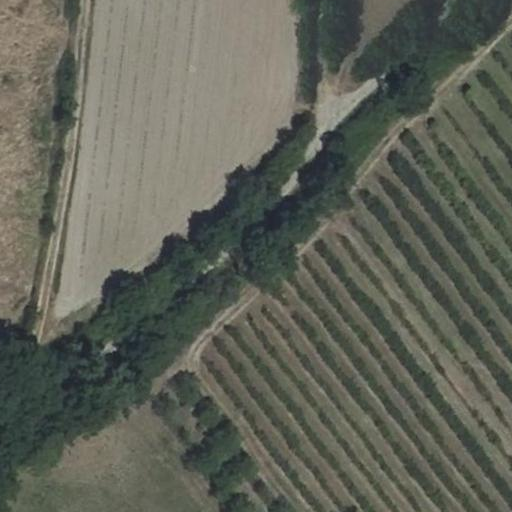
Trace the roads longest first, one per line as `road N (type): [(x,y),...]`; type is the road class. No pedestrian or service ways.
road 1 (track): [(327,115),(297,183),(0,448)]
road 2 (track): [(86,0),(69,156),(16,433)]
road 3 (track): [(458,0),(368,89),(327,115)]
